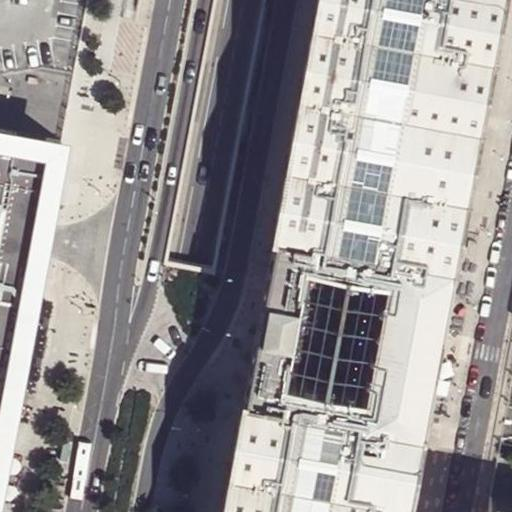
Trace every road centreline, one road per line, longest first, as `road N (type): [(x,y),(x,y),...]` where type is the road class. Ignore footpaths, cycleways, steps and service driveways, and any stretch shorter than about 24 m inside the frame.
road 1 (tertiary): [(143,511),(163,418),(234,292),(289,0)]
road 2 (trunk): [(243,0),(147,511)]
road 3 (motorway): [(205,0),(147,284),(103,389)]
road 4 (tertiary): [(171,0),(103,389)]
road 5 (residential): [(458,511),(511,222)]
road 6 (tertiary): [(103,389),(80,511)]
